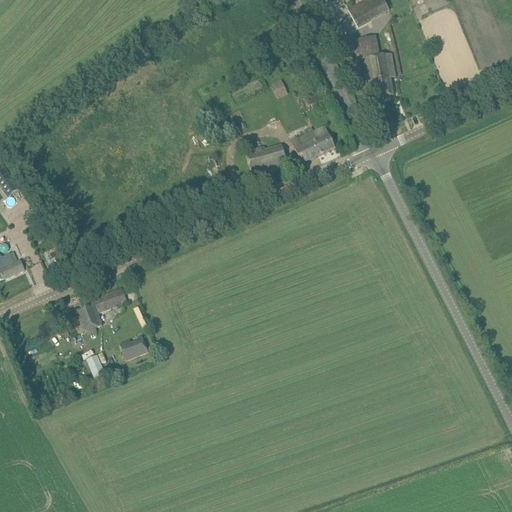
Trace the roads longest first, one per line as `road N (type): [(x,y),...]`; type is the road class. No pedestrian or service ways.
road 1 (unclassified): [(373,152),(0,317)]
road 2 (residential): [(511,424),(373,152)]
road 3 (unclassified): [(373,152),(295,0)]
road 4 (unclassified): [(373,152),(511,90)]
